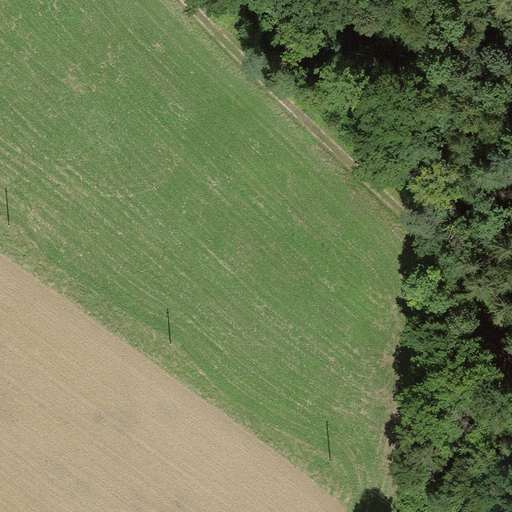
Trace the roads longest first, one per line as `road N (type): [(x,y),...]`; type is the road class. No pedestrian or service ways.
road 1 (track): [(186,0),(422,235),(511,385)]
road 2 (track): [(359,0),(453,156),(511,385)]
